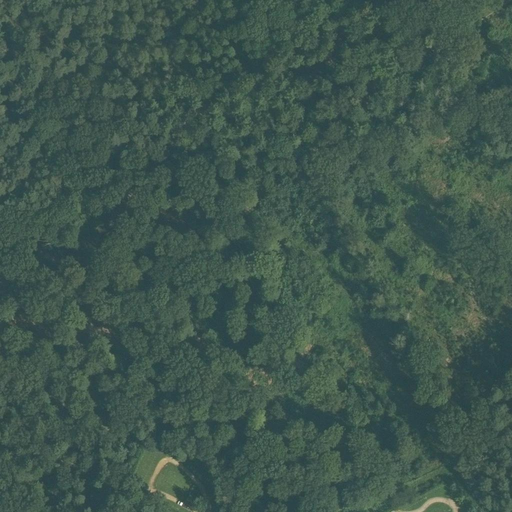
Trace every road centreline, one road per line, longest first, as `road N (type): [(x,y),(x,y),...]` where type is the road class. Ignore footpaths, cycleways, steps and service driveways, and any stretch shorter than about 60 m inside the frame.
road 1 (track): [(431,15),(374,99),(240,212)]
road 2 (track): [(101,330),(240,212)]
road 3 (track): [(0,418),(101,330)]
